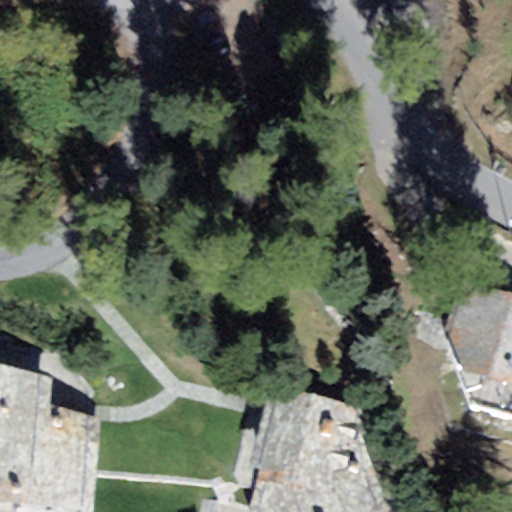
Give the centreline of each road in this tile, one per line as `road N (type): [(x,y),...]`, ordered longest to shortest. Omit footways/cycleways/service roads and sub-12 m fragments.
road 1 (residential): [(158,0),(167,57),(161,130),(144,190),(94,238),(0,265)]
road 2 (residential): [(337,0),(391,100),(441,160),(511,203)]
